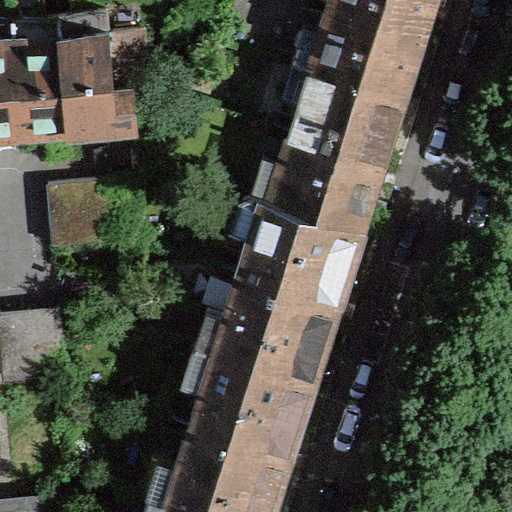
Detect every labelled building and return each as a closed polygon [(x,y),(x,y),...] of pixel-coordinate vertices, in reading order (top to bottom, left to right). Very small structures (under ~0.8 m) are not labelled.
[(421,28),(332,0),(330,0),(310,63),(401,91),(406,77),(421,28)] [(332,0),(421,28),(427,11),(430,0),(332,0)] [(133,81),(145,80),(140,24),(108,27),(106,5),(58,10),(68,122),(90,120),(136,116),(133,81)] [(68,122),(58,10),(12,14),(22,126),(31,125),(68,122)] [(0,127),(22,126),(12,14),(0,14),(0,127)] [(386,139),(401,91),(310,63),(290,126),(381,154),(386,139)] [(366,204),(381,154),(290,126),(269,192),(360,220),(366,204)] [(58,184),(60,208),(134,202),(145,171),(58,179),(58,184)] [(269,192),(262,189),(238,266),(336,297),(343,276),(360,220),(269,192)] [(63,237),(123,232),(134,202),(60,208),(61,212),(63,237)] [(322,343),(336,297),(238,266),(217,331),(214,342),(312,373),(316,360),(322,343)] [(0,338),(3,373),(64,368),(59,303),(0,308),(0,338)] [(214,342),(190,418),(288,449),(294,429),(312,373),(214,342)] [(268,511),(270,505),(288,449),(190,418),(166,495),(220,511),(268,511)] [(220,511),(166,495),(160,511),(220,511)]
